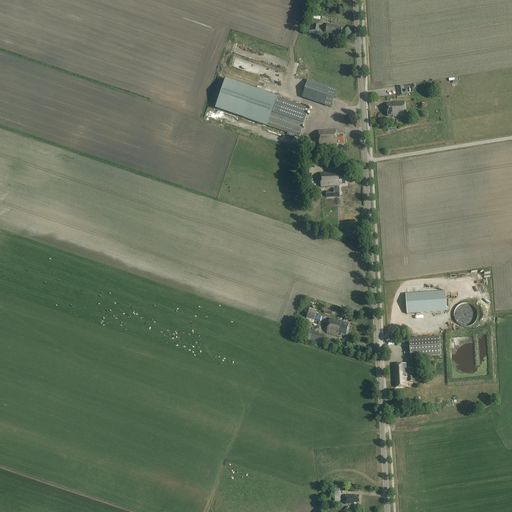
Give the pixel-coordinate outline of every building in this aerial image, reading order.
[(319,22),(312,21),(311,30),(318,31),(319,22)] [(337,26),(327,24),(326,33),(333,34),(333,33),(341,34),(342,28),(342,25),(337,25),(337,26)] [(288,70),(291,60),(235,43),(232,52),(263,62),(263,63),(287,71),(287,70),(288,70)] [(225,79),(215,108),(299,137),(309,108),(225,79)] [(331,108),(337,90),(308,80),(302,98),(331,108)] [(406,116),(405,102),(392,103),(387,104),(388,117),(393,116),(393,117),(406,116)] [(336,135),(336,130),(318,131),(319,147),(336,146),(336,145),(344,144),(343,135),(336,135)] [(338,174),(337,173),(320,174),(321,188),(337,187),(337,191),(326,192),(326,198),(340,197),(339,191),(339,187),(339,185),(346,184),(345,173),(338,174)] [(447,292),(407,294),(407,314),(448,313),(447,292)] [(455,310),(454,315),(455,319),(457,324),(462,326),(467,327),(471,326),(475,323),(477,318),(478,313),(476,309),(472,305),(468,303),(463,304),(458,306),(455,310)] [(317,311),(309,309),(305,321),(313,323),(317,311)] [(346,314),(325,309),(324,313),(337,316),(337,315),(340,316),(339,320),(344,321),(346,314)] [(344,322),(330,319),(327,333),(339,336),(341,334),(346,335),(349,325),(343,323),(344,322)] [(311,327),(304,325),(302,331),(304,331),(301,339),(322,345),(325,338),(317,335),(318,334),(309,331),(311,327)] [(440,356),(439,337),(409,339),(411,357),(440,356)] [(419,373),(418,359),(412,359),(412,363),(407,363),(408,374),(419,373)] [(406,364),(393,365),(394,379),(396,379),(396,388),(406,387),(405,378),(407,378),(406,364)] [(353,496),(353,495),(345,496),(345,505),(354,504),(354,503),(359,503),(359,496),(353,496)]
